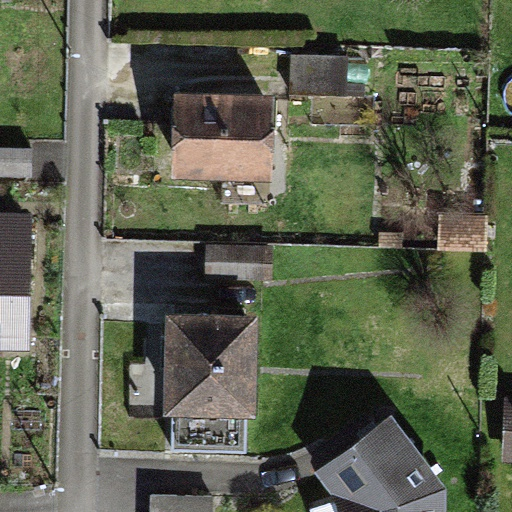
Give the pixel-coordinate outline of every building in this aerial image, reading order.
[(322,63),(275,64),(276,97),(322,97),(322,63)] [(254,100),(167,99),(166,176),(252,178),(254,100)] [(24,155),(0,153),(0,181),(23,182),(24,155)] [(0,218),(0,348),(12,349),(12,218),(0,218)] [(256,248),(198,248),(198,278),(256,278),(256,248)] [(246,317),(162,316),(161,420),(245,421),(246,317)] [(511,404),(498,405),(498,458),(511,457),(511,404)] [(390,414),(313,471),(330,493),(336,511),(444,511),(445,488),(390,414)]
